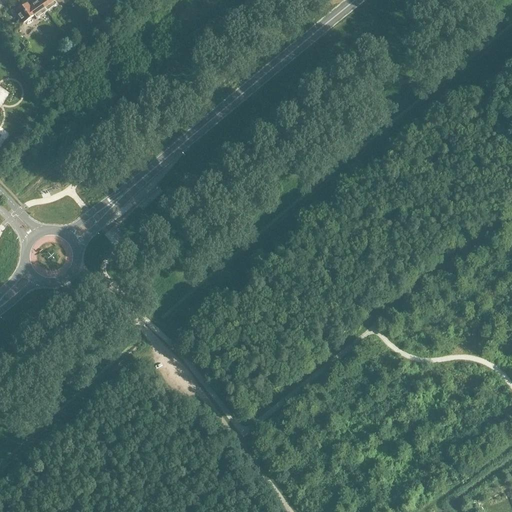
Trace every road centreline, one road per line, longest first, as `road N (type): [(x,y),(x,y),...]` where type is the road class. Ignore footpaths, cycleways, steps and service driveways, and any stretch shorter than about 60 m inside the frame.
road 1 (secondary): [(111,205),(356,0)]
road 2 (track): [(240,442),(138,323),(68,278)]
road 3 (track): [(152,340),(0,486)]
